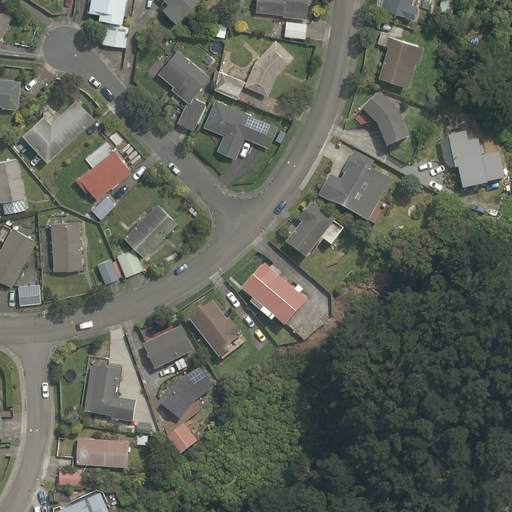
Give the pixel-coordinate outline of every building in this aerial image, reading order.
[(122,23),(126,0),(90,0),(89,12),(100,13),(98,19),(122,23)] [(167,0),(169,1),(161,9),(177,24),(201,0),(167,0)] [(255,0),(255,11),(283,13),(283,16),(306,18),(307,0),(312,0),(311,0),(255,0)] [(412,2),(412,0),(387,0),(385,8),(413,17),(417,4),(412,2)] [(0,38),(12,17),(0,11),(0,38)] [(307,21),(286,19),(285,36),(306,38),(307,21)] [(103,43),(127,47),(130,27),(106,22),(103,43)] [(420,61),(424,47),(388,38),(378,76),(409,84),(415,60),(420,61)] [(295,58),(275,40),(256,61),(246,87),(269,95),(277,74),(295,58)] [(194,130),(206,103),(193,97),(210,76),(177,49),(157,72),(173,86),(171,88),(187,102),(177,122),(194,130)] [(245,82),(221,72),(214,90),(238,100),(245,82)] [(0,105),(2,105),(1,107),(16,109),(16,107),(18,107),(21,81),(0,78),(0,105)] [(397,110),(380,92),(362,108),(376,124),(386,147),(409,138),(397,110)] [(48,161),(95,118),(77,98),(50,122),(44,115),(22,133),(48,161)] [(278,126),(215,99),(203,126),(223,135),(217,150),(235,158),(245,138),(268,148),(278,126)] [(487,182),(505,178),(499,152),(481,156),(478,140),(468,142),(466,132),(448,136),(455,168),(458,168),(462,189),(487,184),(487,182)] [(97,199),(132,171),(114,150),(76,179),(86,192),(90,190),(97,199)] [(368,222),(391,180),(370,168),(374,161),(354,151),(342,173),(344,174),(341,181),(330,174),(318,196),(333,204),(334,203),(368,222)] [(17,158),(0,160),(0,200),(0,201),(2,201),(5,213),(26,209),(24,197),(25,197),(17,158)] [(101,219),(116,205),(107,195),(92,210),(101,219)] [(158,202),(124,236),(144,256),(178,223),(158,202)] [(306,258),(335,220),(311,202),(298,219),(302,222),(285,243),(306,258)] [(80,221),(51,222),(54,271),(83,269),(81,246),(83,246),(83,238),(81,238),(80,221)] [(0,279),(11,286),(37,241),(13,226),(0,249),(0,279)] [(135,248),(117,256),(126,277),(143,269),(135,248)] [(111,258),(97,264),(105,284),(119,278),(119,277),(122,276),(116,260),(112,262),(111,258)] [(284,326),(307,301),(299,294),(303,290),(298,286),(294,290),(279,276),(281,273),(272,265),(269,268),(264,263),(241,288),(252,298),(249,302),(271,321),(274,317),(284,326)] [(39,284),(18,286),(20,305),(41,303),(39,284)] [(212,300),(189,317),(219,357),(233,346),(231,343),(243,334),(230,317),(227,319),(212,300)] [(155,369),(193,350),(181,325),(143,344),(155,369)] [(133,421),(136,400),(115,396),(117,385),(120,385),(122,367),(109,365),(110,359),(89,355),(88,365),(91,366),(84,411),(111,415),(111,418),(133,421)] [(187,366),(183,358),(175,362),(179,371),(187,366)] [(196,398),(214,387),(201,366),(180,379),(161,404),(180,419),(196,398)] [(152,424),(139,422),(137,432),(150,434),(152,424)] [(197,440),(184,423),(167,436),(180,454),(197,440)] [(76,465),(127,468),(129,442),(78,439),(76,465)] [(59,485),(82,486),(82,473),(60,471),(59,485)] [(55,511),(108,511),(101,492),(55,511)]
